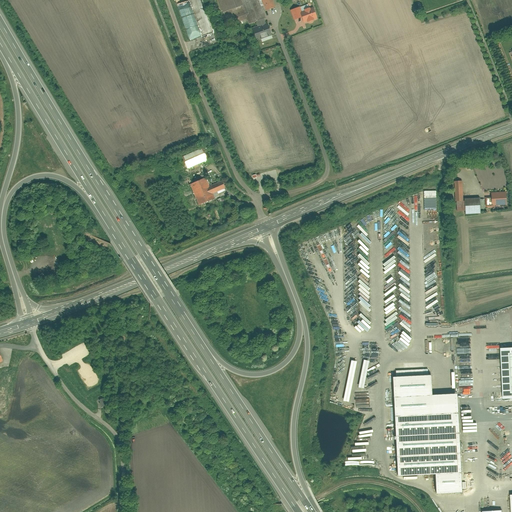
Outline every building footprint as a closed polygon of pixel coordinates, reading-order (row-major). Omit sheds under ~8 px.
[(190,0),(186,0),(177,3),(189,40),(202,36),(190,0)] [(218,0),(228,26),(238,23),(239,25),(246,23),(245,20),(246,20),(248,24),(256,22),(264,19),(266,18),(263,11),(274,7),(271,0),(218,0)] [(290,10),(293,20),(301,17),(300,12),(301,12),(299,7),(290,10)] [(301,12),(300,12),(301,17),(303,22),(317,17),(313,7),(309,9),(309,7),(303,9),(304,11),(301,12)] [(256,41),(272,35),(267,23),(265,23),(264,19),(256,22),(257,26),(251,28),(256,41)] [(182,156),(187,168),(193,165),(195,169),(201,166),(200,163),(207,159),(202,147),(182,156)] [(214,198),(212,193),(225,188),(222,180),(209,186),(205,177),(190,184),(198,205),(214,198)] [(456,200),(463,200),(462,181),(454,181),(454,200),(456,200)] [(493,207),(493,205),(506,205),(506,191),(490,192),(490,197),(484,197),(485,207),(493,207)] [(465,211),(465,214),(480,214),(480,209),(484,209),(484,199),(479,199),(479,197),(464,198),(464,200),(465,211)] [(465,211),(464,200),(463,200),(456,200),(456,211),(465,211)] [(511,346),(500,347),(502,399),(511,398),(511,346)] [(456,393),(431,394),(430,374),(392,376),(397,475),(435,474),(436,493),(461,491),(456,393)] [(103,398),(98,400),(101,407),(106,405),(103,398)]
